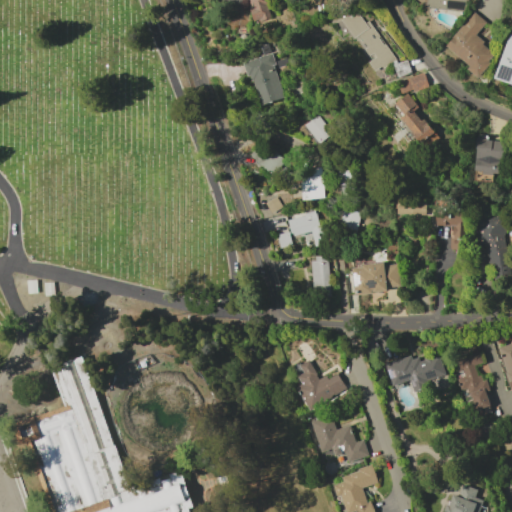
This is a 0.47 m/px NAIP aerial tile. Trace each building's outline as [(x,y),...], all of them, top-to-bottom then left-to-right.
[(247,0),(254,22),(269,18),(264,1),(268,0),(247,0)] [(467,0),(427,0),(427,8),(467,11),(467,0)] [(358,8),(335,23),(348,41),(352,39),(374,72),(393,60),(358,8)] [(444,47),(479,75),(496,54),(474,36),(485,22),(473,12),(444,47)] [(511,85),(511,34),(508,33),(494,80),(511,85)] [(284,97),(269,53),(245,62),(260,106),(284,97)] [(397,76),(410,73),(407,61),(394,64),(397,76)] [(427,86),(423,73),(399,80),(402,93),(427,86)] [(437,139),(415,109),(417,107),(407,93),(394,103),(403,115),(400,117),(423,149),(437,139)] [(318,144),(331,133),(316,115),(303,125),(318,144)] [(474,173),(501,174),(502,141),(487,140),(487,135),(475,134),(474,173)] [(267,176),(284,163),(271,146),(263,152),(259,146),(249,153),(267,176)] [(352,169),(337,170),(338,194),(353,194),(352,169)] [(298,172),(300,199),(322,198),(320,171),(298,172)] [(424,215),(425,201),(395,200),(395,214),(424,215)] [(358,211),(341,209),(338,231),(355,233),(358,211)] [(286,219),(291,236),(309,231),(313,246),(324,243),(316,211),(286,219)] [(450,249),(464,249),(463,211),(435,212),(435,226),(449,226),(450,249)] [(477,217),(479,257),(489,257),(490,280),(507,279),(504,215),(477,217)] [(328,290),(327,256),(310,256),(311,291),(328,290)] [(351,266),(354,295),(387,292),(386,287),(398,286),(396,263),(351,266)] [(511,342),(497,346),(510,394),(511,392),(511,342)] [(455,353),(461,377),(456,378),(459,390),(468,388),(474,411),(489,407),(485,392),(489,391),(485,379),(478,381),(474,365),(483,363),(479,346),(455,353)] [(391,386),(409,380),(413,392),(428,387),(426,381),(444,375),(438,356),(419,362),(416,354),(384,364),(391,386)] [(86,358),(132,496),(187,478),(197,511),(62,511),(35,426),(67,416),(52,369),(86,358)] [(336,372),(319,381),(308,360),(298,365),(303,373),(297,377),(301,384),(296,387),(308,410),(346,389),(336,372)] [(311,421),(320,452),(332,449),(334,456),(344,453),(346,462),(368,456),(363,439),(354,442),(349,425),(335,429),(330,415),(311,421)] [(371,511),(364,487),(377,483),(371,466),(340,475),(342,482),(335,484),(343,511),(352,511),(356,511),(355,511),(371,511)] [(477,511),(481,499),(474,497),(476,489),(461,485),(458,496),(449,494),(444,511),(477,511)]
